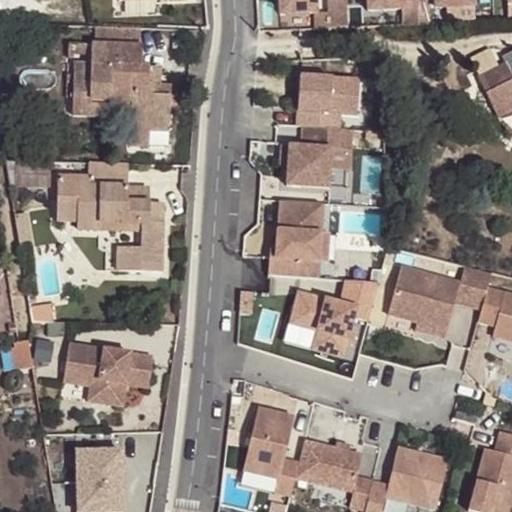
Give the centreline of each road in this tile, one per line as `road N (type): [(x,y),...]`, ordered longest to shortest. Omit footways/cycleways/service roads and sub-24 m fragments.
road 1 (residential): [(232,0),(238,69),(208,355)]
road 2 (residential): [(430,415),(208,355)]
road 3 (residential): [(208,355),(185,508)]
